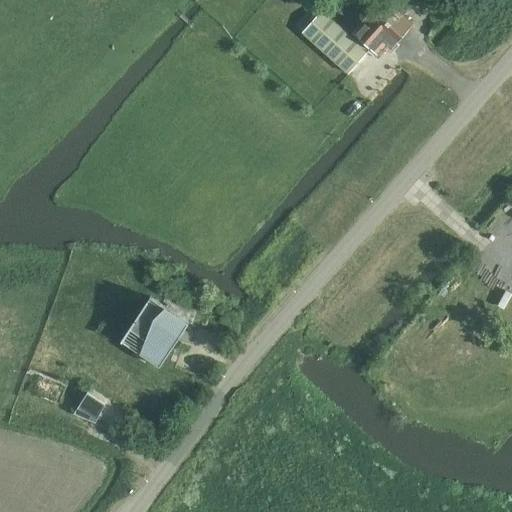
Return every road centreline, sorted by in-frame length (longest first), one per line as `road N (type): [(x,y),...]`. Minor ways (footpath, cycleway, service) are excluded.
road 1 (unclassified): [(131,511),(252,351),(511,58)]
road 2 (track): [(17,400),(13,415),(89,430),(166,464)]
